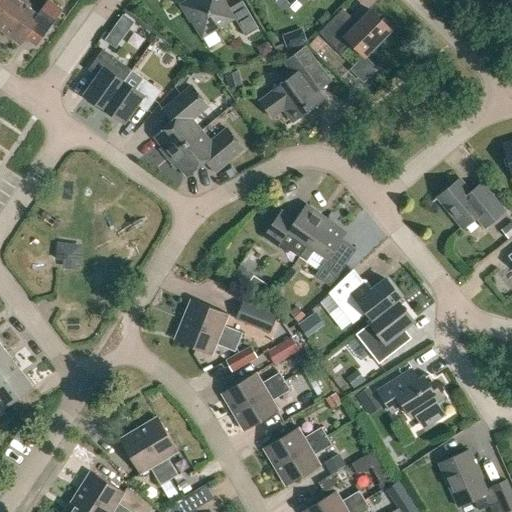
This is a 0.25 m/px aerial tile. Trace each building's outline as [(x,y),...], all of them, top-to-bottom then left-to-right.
[(0,0),(0,29),(5,33),(27,2),(24,0),(0,0)] [(26,39),(37,46),(63,10),(48,0),(40,12),(27,2),(5,33),(22,45),(26,39)] [(187,0),(180,5),(190,22),(192,21),(202,39),(235,19),(245,36),(258,29),(242,1),(229,9),(224,0),(187,0)] [(353,31),(344,22),(327,40),(341,55),(352,44),(364,56),(391,29),(372,11),(353,31)] [(108,32),(120,40),(126,30),(115,22),(108,32)] [(283,37),(287,48),(306,42),(302,31),(283,37)] [(306,44),(315,53),(323,44),(314,36),(306,44)] [(267,43),(262,46),(260,51),(262,56),(271,52),(267,43)] [(273,92),(260,101),(272,117),(285,108),(286,109),(284,110),(293,122),(324,99),(319,91),(331,82),(305,47),(301,50),(289,59),(284,63),(293,76),(272,91),(273,92)] [(85,95),(105,109),(124,82),(124,81),(132,70),(103,50),(88,70),(98,77),(85,95)] [(356,75),(365,84),(380,70),(370,60),(356,75)] [(105,109),(124,123),(137,105),(147,112),(162,91),(144,79),(136,90),(124,82),(105,109)] [(164,153),(168,159),(202,131),(193,119),(209,106),(192,86),(163,111),(172,122),(154,137),(164,149),(164,153)] [(178,165),(187,177),(205,161),(215,173),(244,149),(228,129),(212,142),(202,131),(168,159),(173,164),(178,165)] [(235,168),(220,175),(224,182),(238,174),(235,168)] [(493,221),(504,211),(486,190),(476,199),(460,179),(438,197),(463,228),(477,217),(483,224),(491,218),(493,221)] [(282,211),(264,237),(278,247),(280,243),(292,252),(300,257),(327,218),(306,204),(296,220),(282,211)] [(327,218),(300,257),(307,262),(315,250),(327,259),(315,276),(330,286),(334,282),(357,249),(342,239),(347,232),(327,218)] [(497,230),(505,240),(511,233),(511,224),(509,221),(497,230)] [(64,260),(66,244),(58,243),(56,259),(64,260)] [(240,266),(231,280),(244,289),(253,275),(240,266)] [(351,273),(330,295),(336,303),(336,304),(351,324),(361,316),(367,324),(364,327),(355,333),(356,335),(402,299),(387,280),(374,290),(368,294),(351,273)] [(402,299),(356,335),(379,364),(409,341),(400,330),(413,320),(399,302),(402,299)] [(183,320),(239,343),(243,333),(224,325),(229,314),(196,301),(194,307),(189,305),(183,320)] [(92,323),(77,303),(62,315),(77,334),(92,323)] [(245,305),(240,318),(263,327),(264,325),(269,328),(273,317),(245,305)] [(288,315),(296,323),(303,315),(294,307),(288,315)] [(179,342),(212,355),(216,344),(235,352),(239,343),(183,320),(177,334),(182,336),(179,342)] [(308,320),(300,325),(307,335),(314,330),(308,320)] [(300,350),(295,341),(299,339),(296,334),(267,350),(275,365),(300,350)] [(251,345),(225,360),(232,371),(258,357),(251,345)] [(0,382),(19,369),(5,350),(0,353),(0,382)] [(320,361),(304,370),(320,397),(336,388),(320,361)] [(0,417),(5,413),(3,410),(33,388),(19,369),(0,382),(0,417)] [(416,414),(424,427),(444,414),(436,401),(443,397),(429,375),(419,381),(413,371),(379,392),(392,412),(403,405),(411,417),(416,414)] [(225,398),(233,412),(285,381),(280,372),(262,383),(256,373),(226,391),(229,396),(225,398)] [(359,372),(348,380),(354,389),(365,380),(359,372)] [(245,423),(249,429),(279,411),(273,401),(291,390),(285,381),(233,412),(241,426),(245,423)] [(366,389),(355,396),(368,417),(380,409),(366,389)] [(139,428),(170,480),(179,475),(168,457),(179,451),(161,421),(155,424),(153,420),(139,428)] [(267,453),(275,467),(327,436),(322,427),(304,438),(298,427),(268,445),(271,451),(267,453)] [(151,468),(161,485),(170,480),(139,428),(125,436),(128,440),(122,444),(140,474),(151,468)] [(287,478),(291,484),(321,466),(315,455),(332,445),(327,436),(275,467),(283,481),(287,478)] [(324,462),(331,474),(353,461),(346,449),(324,462)] [(382,461),(376,450),(353,462),(360,474),(382,461)] [(479,511),(490,506),(493,511),(492,511),(504,511),(511,509),(511,492),(507,481),(492,487),(493,488),(487,491),(469,450),(439,464),(458,507),(474,500),(479,511)] [(324,491),(339,483),(333,473),(319,482),(324,491)] [(79,490),(113,511),(133,511),(119,503),(125,493),(95,474),(92,479),(88,476),(79,490)] [(72,511),(73,511),(113,511),(79,490),(71,503),(75,506),(72,511)] [(176,490),(167,496),(173,506),(182,500),(176,490)] [(302,511),(301,511),(344,511),(365,500),(360,491),(342,501),(336,491),(302,511)] [(182,500),(173,506),(167,509),(165,511),(189,511),(195,508),(188,497),(182,500)] [(344,511),(365,511),(370,509),(365,500),(344,511)]
